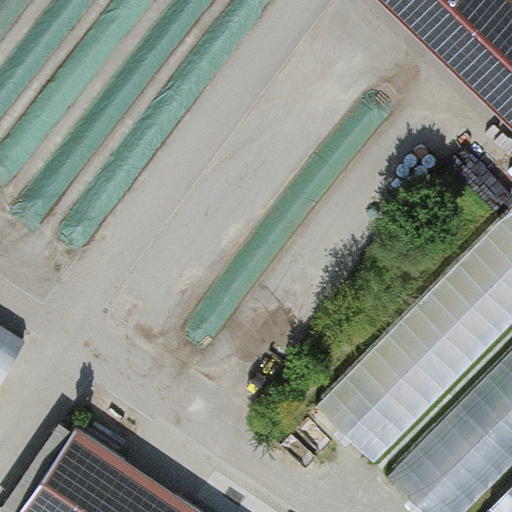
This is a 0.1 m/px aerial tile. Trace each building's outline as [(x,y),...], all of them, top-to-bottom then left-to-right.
[(511,0),(448,0),(511,61),(511,0)] [(385,177),(433,83),(325,29),(277,123),(385,177)] [(511,330),(511,217),(331,406),(388,460),(511,330)] [(0,314),(0,372),(28,334),(0,314)] [(473,511),(511,472),(511,364),(402,479),(436,511),(473,511)] [(214,511),(93,430),(36,511),(214,511)]
